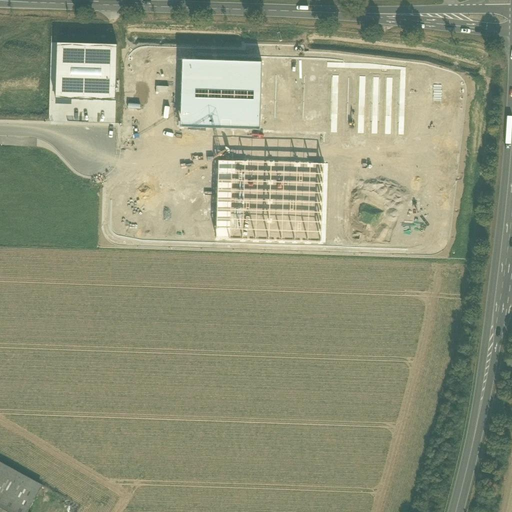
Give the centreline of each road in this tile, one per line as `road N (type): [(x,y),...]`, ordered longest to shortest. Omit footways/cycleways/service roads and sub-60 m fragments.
road 1 (secondary): [(0,1),(338,13)]
road 2 (primary): [(455,511),(496,322),(511,188)]
road 3 (secondary): [(338,13),(511,32)]
road 4 (secondary): [(463,9),(338,13)]
